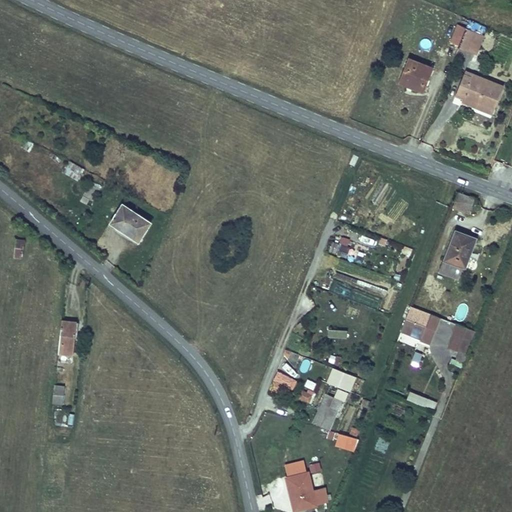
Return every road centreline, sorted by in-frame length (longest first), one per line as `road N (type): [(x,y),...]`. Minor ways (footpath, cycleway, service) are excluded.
road 1 (secondary): [(32,0),(511,195)]
road 2 (tertiary): [(0,187),(194,357),(228,414),(252,511)]
